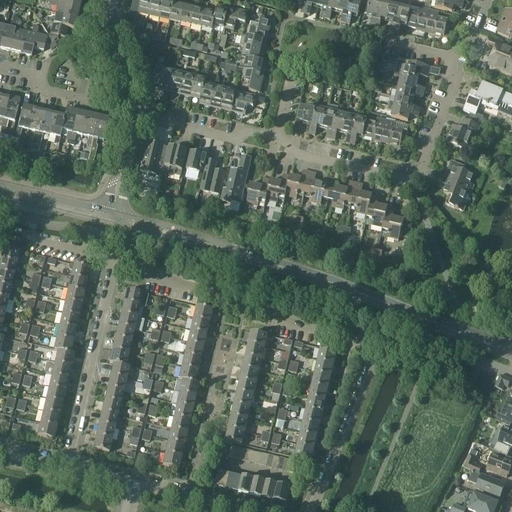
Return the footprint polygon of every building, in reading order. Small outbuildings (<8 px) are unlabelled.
[(46,0),(46,1),(51,2),(80,8),(81,0),(46,0)] [(149,17),(152,0),(133,0),(131,12),(138,13),(138,14),(149,17)] [(159,19),(163,0),(152,0),(149,17),(159,19)] [(163,0),(159,19),(170,21),(171,17),(174,1),(175,2),(175,0),(163,0)] [(306,15),(309,0),(298,0),(298,2),(304,4),(301,14),(306,15)] [(309,0),(306,15),(310,16),(312,6),(318,7),(319,0),(309,0)] [(325,19),(329,0),(319,0),(318,7),(323,9),(321,18),(325,19)] [(338,12),(340,0),(329,0),(325,19),(330,20),(332,11),(338,12)] [(345,24),(350,0),(340,0),(338,12),(343,14),(341,23),(345,24)] [(350,0),(345,24),(350,25),(352,16),(358,17),(361,0),(360,0),(350,0)] [(375,28),(381,0),(377,0),(377,1),(373,0),(370,0),(367,16),(373,17),(370,27),(375,28)] [(387,21),(391,4),(385,3),(385,0),(381,0),(375,28),(379,29),(381,19),(387,21)] [(444,0),(442,0),(432,0),(432,2),(437,3),(435,9),(452,13),(453,7),(462,9),(463,5),(444,0)] [(185,4),(175,2),(174,1),(171,17),(170,21),(180,24),(185,4)] [(55,14),(77,19),(80,8),(51,2),(50,6),(57,8),(55,14)] [(391,4),(387,21),(392,22),(390,32),(394,33),(401,3),(398,2),(397,5),(391,4)] [(405,4),(401,3),(394,33),(399,34),(401,24),(406,25),(407,25),(410,13),(411,9),(404,8),(405,4)] [(191,26),(195,6),(185,4),(180,24),(191,26)] [(195,6),(191,26),(201,29),(206,9),(195,6)] [(224,29),(228,9),(217,7),(216,11),(217,11),(213,26),(214,27),(224,29)] [(206,9),(201,29),(213,31),(214,27),(213,26),(217,11),(216,11),(206,9)] [(228,9),(224,29),(234,31),(236,22),(245,24),(248,14),(228,9)] [(425,31),(430,11),(421,9),(419,15),(410,13),(407,25),(406,25),(406,27),(417,30),(417,29),(425,31)] [(430,11),(425,31),(433,33),(433,34),(444,36),(447,21),(438,19),(439,14),(430,11)] [(511,13),(506,11),(498,32),(511,38),(511,13)] [(54,20),(47,19),(46,23),(53,25),(68,28),(74,30),(77,19),(55,14),(54,20)] [(247,37),(267,41),(271,23),(261,20),(260,25),(250,23),(247,37)] [(0,49),(10,52),(17,23),(12,22),(11,29),(4,28),(0,46),(0,49)] [(23,42),(25,32),(19,31),(21,24),(17,23),(10,52),(20,54),(23,42)] [(53,25),(50,34),(48,36),(55,47),(60,44),(57,40),(58,37),(65,39),(68,28),(53,25)] [(23,42),(20,54),(31,57),(33,50),(36,35),(38,28),(33,27),(32,34),(25,32),(23,42)] [(55,47),(48,36),(46,37),(36,35),(33,50),(43,52),(45,45),(48,46),(51,50),(55,47)] [(267,41),(247,37),(244,47),(264,52),(267,41)] [(511,74),(511,51),(506,49),(506,47),(489,40),(486,48),(495,51),(490,65),(511,74)] [(264,52),(244,47),(242,58),(247,60),(247,59),(262,63),(262,62),(264,52)] [(244,70),(264,74),(266,64),(262,62),(262,63),(247,59),(247,60),(244,70)] [(430,69),(404,62),(399,61),(395,76),(401,78),(418,82),(419,77),(427,79),(430,69)] [(169,93),(174,73),(164,71),(165,67),(156,65),(151,85),(159,87),(159,90),(169,93)] [(264,74),(244,70),(242,80),(251,82),(249,91),(259,94),(264,74)] [(183,83),(184,76),(174,73),(169,93),(180,95),(183,83)] [(190,98),(195,78),(184,76),(183,83),(180,95),(190,98)] [(195,78),(190,98),(201,100),(204,86),(205,86),(206,81),(195,78)] [(418,82),(401,78),(399,84),(395,83),(394,87),(424,94),(425,90),(416,88),(418,82)] [(471,92),(463,112),(470,115),(468,118),(481,124),(484,117),(476,114),(481,103),(486,105),(485,105),(489,107),(489,106),(497,109),(499,104),(509,108),(506,116),(511,118),(511,96),(503,93),(504,92),(482,83),(478,94),(471,92)] [(215,88),(205,86),(204,86),(201,100),(200,105),(210,107),(215,88)] [(424,94),(394,87),(393,91),(398,92),(396,98),(413,102),(414,96),(423,98),(424,94)] [(221,110),(225,91),(215,88),(210,107),(221,110)] [(231,112),(236,93),(225,91),(221,110),(231,112)] [(236,93),(231,112),(245,115),(247,106),(253,107),(255,98),(236,93)] [(0,126),(2,127),(9,98),(0,96),(0,126)] [(9,98),(2,127),(6,128),(8,121),(15,123),(20,101),(9,98)] [(389,107),(419,114),(420,110),(411,108),(413,102),(396,98),(395,104),(390,103),(389,107)] [(310,136),(318,105),(314,105),(313,108),(307,107),(306,107),(301,106),(297,120),(303,121),(303,123),(309,125),(306,135),(310,136)] [(323,128),(327,111),(321,110),(322,106),(318,105),(310,136),(315,137),(317,127),(323,128)] [(18,147),(20,136),(22,129),(28,131),(33,109),(22,106),(13,146),(18,147)] [(419,114),(389,107),(388,111),(393,112),(391,118),(408,122),(409,116),(418,118),(419,114)] [(33,109),(28,131),(34,132),(30,150),(34,151),(44,112),(33,109)] [(61,132),(62,132),(67,133),(66,140),(70,141),(77,112),(66,109),(64,116),(65,117),(61,132)] [(330,140),(337,110),(334,110),(333,113),(327,111),(323,128),(329,130),(326,139),(330,140)] [(345,122),(346,116),(340,115),(341,111),(337,110),(330,140),(335,141),(337,132),(343,133),(345,122)] [(49,136),(54,114),(44,112),(34,151),(38,152),(43,134),(49,136)] [(82,137),(87,115),(77,112),(70,141),(74,142),(76,135),(82,137)] [(65,117),(64,116),(54,114),(49,136),(55,137),(53,144),(59,145),(62,132),(61,132),(65,117)] [(345,122),(343,133),(348,135),(346,144),(351,145),(357,115),(353,114),(352,118),(346,116),(345,122)] [(91,146),(98,117),(87,115),(82,137),(88,138),(87,145),(91,146)] [(357,115),(351,145),(355,146),(357,137),(363,138),(363,137),(366,122),(367,121),(360,119),(361,116),(357,115)] [(98,147),(95,147),(97,140),(104,142),(109,120),(98,117),(91,146),(92,146),(88,162),(94,163),(98,147)] [(381,141),(386,122),(377,120),(376,125),(366,122),(363,137),(373,140),(373,139),(381,141)] [(464,151),(466,148),(470,139),(474,141),(480,127),(463,120),(459,130),(454,128),(447,144),(464,151)] [(386,122),(381,141),(390,143),(390,144),(400,146),(403,132),(394,129),(395,124),(386,122)] [(163,173),(168,149),(163,148),(163,146),(148,143),(141,172),(156,176),(157,172),(163,173)] [(168,149),(163,173),(180,177),(187,149),(180,147),(179,150),(169,148),(169,149),(168,149)] [(205,171),(207,161),(209,153),(203,152),(202,156),(190,153),(186,170),(200,174),(201,170),(205,171)] [(240,206),(252,160),(241,157),(237,172),(230,171),(226,190),(223,189),(220,201),(240,206)] [(207,161),(205,171),(200,191),(219,196),(224,173),(215,171),(217,163),(207,161)] [(470,195),(474,186),(469,184),(473,176),(463,172),(465,168),(452,163),(443,185),(448,187),(444,195),(449,197),(445,205),(463,213),(467,204),(462,202),(465,194),(470,195)] [(303,198),(309,173),(303,171),(301,180),(290,177),(287,190),(285,198),(297,200),(298,196),(303,198)] [(328,201),(330,191),(325,190),(326,186),(314,183),(316,174),(309,173),(303,198),(310,199),(309,203),(321,206),(322,199),(328,201)] [(287,190),(290,177),(284,175),(282,184),(270,181),(266,201),(277,204),(278,200),(284,202),(285,198),(287,190)] [(266,201),(270,181),(264,179),(262,187),(250,185),(248,193),(249,193),(246,205),(258,208),(258,204),(265,206),(266,201)] [(351,204),(356,184),(350,182),(348,191),(336,188),(335,192),(330,191),(328,201),(333,202),(332,208),(343,211),(344,207),(350,209),(351,204)] [(351,204),(350,209),(356,210),(356,214),(367,217),(372,197),(361,194),(363,185),(356,184),(351,204)] [(382,229),(387,209),(377,206),(378,198),(372,197),(367,217),(366,221),(372,223),(371,226),(382,229)] [(387,209),(382,229),(381,234),(388,235),(387,239),(398,242),(401,229),(402,230),(404,221),(392,219),(394,210),(387,209)] [(19,253),(16,252),(3,249),(0,261),(16,265),(19,253)] [(16,265),(0,261),(0,262),(0,273),(13,277),(16,265)] [(89,269),(70,265),(68,270),(72,271),(71,278),(86,281),(89,269)] [(13,277),(0,273),(0,286),(10,289),(13,277)] [(68,290),(83,294),(86,281),(71,278),(68,290)] [(10,289),(0,286),(0,299),(7,301),(10,289)] [(65,302),(80,306),(83,294),(68,290),(65,302)] [(148,296),(127,291),(124,303),(139,307),(145,309),(148,296)] [(62,314),(77,318),(80,306),(65,302),(62,314)] [(121,315),(136,319),(139,307),(124,303),(121,315)] [(211,311),(196,307),(193,320),(208,324),(211,311)] [(59,326),(74,330),(77,318),(62,314),(59,326)] [(118,327),(134,331),(136,319),(121,315),(118,327)] [(208,324),(193,320),(190,332),(205,336),(208,324)] [(56,338),(72,342),(74,330),(59,326),(56,338)] [(115,339),(131,343),(134,331),(118,327),(115,339)] [(205,336),(190,332),(187,344),(202,348),(205,336)] [(252,333),(249,345),(264,349),(267,336),(252,333)] [(57,352),(69,355),(72,342),(56,338),(53,351),(57,352)] [(112,352),(128,355),(131,343),(115,339),(112,352)] [(202,348),(187,344),(184,356),(199,360),(202,348)] [(246,357),(261,361),(264,349),(249,345),(246,357)] [(321,349),(321,350),(318,362),(334,366),(337,353),(321,349)] [(57,352),(54,363),(54,364),(70,368),(73,356),(69,355),(57,352)] [(109,364),(113,365),(125,368),(128,355),(112,352),(109,364)] [(199,360),(184,356),(181,368),(197,372),(199,360)] [(261,361),(246,357),(243,369),(259,373),(261,361)] [(51,376),(67,380),(70,368),(54,364),(54,363),(46,361),(43,373),(51,375),(51,376)] [(315,374),(331,378),(334,366),(318,362),(315,374)] [(125,368),(113,365),(110,377),(126,381),(129,368),(125,368)] [(182,382),(194,384),(197,372),(181,368),(178,381),(182,382)] [(259,373),(243,369),(240,381),(256,385),(259,373)] [(312,386),(328,390),(331,378),(315,374),(312,386)] [(48,388),(64,392),(67,380),(51,376),(48,388)] [(107,389),(123,393),(126,381),(110,377),(107,389)] [(511,382),(500,377),(495,389),(502,391),(504,386),(509,388),(511,382)] [(256,385),(240,381),(237,393),(253,397),(256,385)] [(194,384),(182,382),(179,394),(195,398),(198,385),(194,384)] [(309,398),(325,402),(328,390),(312,386),(309,398)] [(45,400),(61,404),(64,392),(48,388),(45,400)] [(105,401),(120,405),(123,393),(107,389),(105,401)] [(253,397),(237,393),(234,405),(250,409),(253,397)] [(176,406),(192,410),(195,398),(179,394),(176,406)] [(307,410),(323,414),(325,402),(309,398),(307,410)] [(42,412),(59,416),(61,404),(45,400),(42,412)] [(102,413),(117,417),(120,405),(105,401),(102,413)] [(511,403),(508,402),(503,413),(500,412),(495,421),(509,427),(510,424),(511,424),(511,423),(511,403)] [(250,409),(234,405),(232,417),(247,421),(250,409)] [(173,418),(189,422),(192,410),(176,406),(173,418)] [(304,422),(320,426),(323,414),(307,410),(304,422)] [(40,424),(56,428),(59,416),(42,412),(40,424)] [(99,425),(114,429),(117,417),(102,413),(99,425)] [(247,421),(232,417),(229,429),(244,433),(247,421)] [(171,430),(186,434),(189,422),(173,418),(171,430)] [(301,434),(317,437),(320,426),(304,422),(301,434)] [(56,428),(40,424),(37,437),(53,440),(56,428)] [(96,438),(112,441),(114,429),(99,425),(96,438)] [(507,457),(510,448),(511,448),(511,433),(499,427),(490,449),(507,457)] [(244,433),(229,429),(226,442),(241,445),(244,433)] [(168,442),(183,446),(186,434),(171,430),(168,442)] [(298,446),(314,449),(317,437),(301,434),(298,446)] [(112,441),(96,438),(93,450),(109,453),(112,441)] [(165,454),(175,456),(180,458),(183,446),(168,442),(165,454)] [(230,446),(230,448),(228,458),(233,460),(236,448),(230,446)] [(314,449),(298,446),(295,458),(311,462),(314,449)] [(221,458),(222,458),(227,459),(228,458),(230,448),(224,447),(221,458)] [(241,449),(239,461),(244,462),(247,450),(241,449)] [(247,450),(244,462),(250,463),(252,452),(247,450)] [(252,452),(250,463),(255,465),(258,453),(252,452)] [(180,458),(175,456),(165,454),(162,466),(178,470),(180,458)] [(464,469),(472,472),(479,475),(482,468),(473,465),(476,457),(470,455),(464,469)] [(511,463),(493,456),(487,470),(507,478),(508,475),(509,475),(511,467),(511,463)] [(277,470),(279,458),(274,457),(271,468),(277,470)] [(279,458),(277,470),(282,471),(285,459),(279,458)] [(227,489),(230,475),(219,472),(215,486),(227,489)] [(499,497),(504,484),(481,475),(479,475),(472,472),(468,481),(478,485),(477,488),(499,497)] [(230,475),(227,489),(239,492),(242,477),(230,475)] [(251,495),(254,480),(242,477),(239,492),(251,495)] [(254,480),(251,495),(263,497),(266,483),(254,480)] [(266,483),(263,497),(274,500),(278,486),(266,483)] [(286,503),(289,489),(278,486),(274,500),(286,503)] [(469,492),(466,500),(472,502),(469,510),(473,511),(493,511),(496,504),(486,500),(486,499),(475,494),(475,495),(469,492)]
